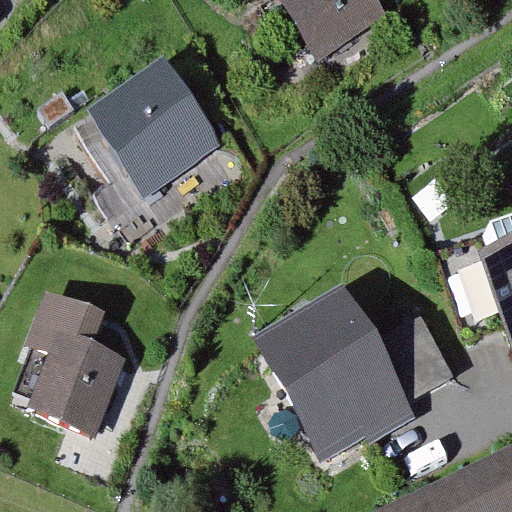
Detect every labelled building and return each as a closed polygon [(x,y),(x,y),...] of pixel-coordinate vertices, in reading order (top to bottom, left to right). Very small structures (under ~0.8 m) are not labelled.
[(375,0),(275,0),(319,64),(387,17),(375,0)] [(164,58),(88,112),(148,197),(225,143),(164,58)] [(511,215),(491,223),(483,237),(487,248),(479,250),(483,262),(457,272),(474,323),(500,315),(511,349),(511,215)] [(346,290),(256,340),(323,460),(362,439),(367,447),(418,419),(410,404),(375,342),(346,290)] [(100,445),(134,358),(90,341),(100,315),(46,294),(25,347),(47,356),(24,415),(100,445)] [(421,317),(375,342),(410,404),(455,379),(421,317)] [(511,511),(511,447),(377,511),(511,511)]
